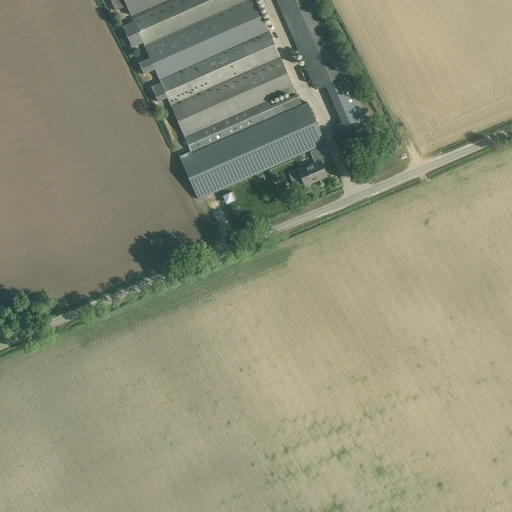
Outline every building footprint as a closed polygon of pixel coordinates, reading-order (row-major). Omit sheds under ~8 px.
[(110,0),(116,11),(127,6),(131,16),(167,0),(110,0)] [(167,98),(191,154),(302,105),(297,94),(269,106),(267,101),(294,89),(255,0),(178,0),(133,20),(133,21),(123,26),(133,48),(143,43),(150,58),(139,63),(144,74),(155,69),(160,82),(152,87),(158,102),(167,98)] [(277,0),(316,90),(348,76),(314,0),(277,0)] [(336,136),(346,132),(347,135),(358,131),(356,127),(368,122),(352,86),(330,95),(342,123),(332,127),(336,136)] [(191,154),(180,159),(198,200),(326,144),(308,103),(302,105),(191,154)] [(298,170),(289,174),(293,185),(303,181),(305,186),(327,176),(321,163),(328,160),(323,147),(310,152),(315,163),(298,170)] [(223,196),(225,202),(233,199),(235,198),(232,192),(223,196)]
